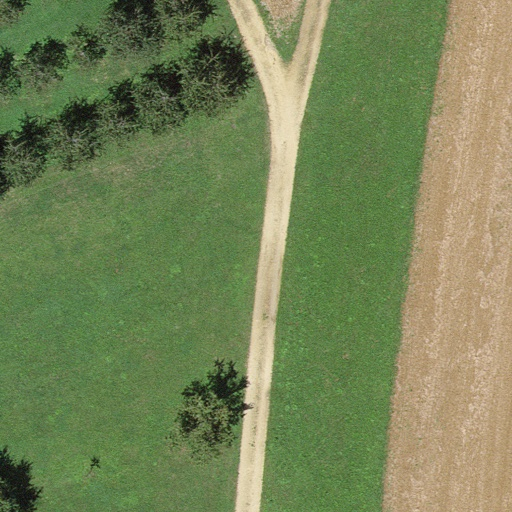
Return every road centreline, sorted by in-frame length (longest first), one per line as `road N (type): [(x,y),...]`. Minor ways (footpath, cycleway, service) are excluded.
road 1 (track): [(311,0),(279,125),(241,511)]
road 2 (track): [(227,0),(279,125)]
